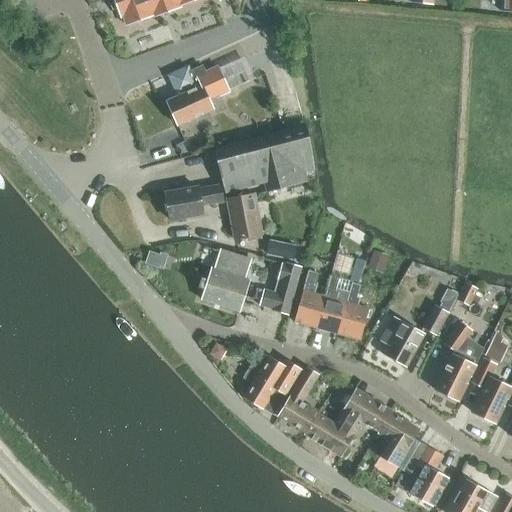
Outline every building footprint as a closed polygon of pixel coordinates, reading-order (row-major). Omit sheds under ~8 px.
[(113,0),(109,2),(112,10),(118,8),(121,18),(123,17),(126,25),(152,15),(153,17),(181,7),(180,5),(193,0),(113,0)] [(511,0),(502,0),(501,11),(511,12),(511,0)] [(236,73),(223,79),(219,68),(218,67),(205,72),(201,66),(188,72),(187,70),(171,77),(179,92),(181,91),(182,94),(166,102),(177,126),(213,109),(209,100),(229,90),(241,84),(236,73)] [(226,192),(264,182),(267,192),(308,181),(306,173),(315,170),(307,125),(215,150),(226,192)] [(198,187),(165,193),(170,220),(203,215),(202,206),(224,202),(220,185),(199,189),(198,187)] [(234,239),(261,235),(254,194),(227,200),(234,239)] [(245,279),(251,260),(220,249),(214,269),(212,268),(201,300),(239,312),(249,280),(245,279)] [(375,249),(369,266),(385,272),(390,255),(375,249)] [(358,284),(365,262),(356,259),(354,268),(351,276),(350,281),(350,282),(358,284)] [(263,290),(259,305),(273,309),(272,311),(288,315),(301,267),(286,263),(285,264),(282,264),(274,293),(263,290)] [(333,265),(325,296),(316,328),(338,334),(346,302),(337,299),(338,292),(336,291),(341,267),(333,265)] [(308,271),(303,290),(294,322),(316,328),(325,296),(315,293),(316,286),(314,285),(317,273),(308,271)] [(346,302),(338,334),(360,340),(369,308),(358,305),(360,298),(357,297),(360,285),(352,283),(346,302)] [(469,306),(477,290),(466,284),(458,300),(469,306)] [(423,328),(436,335),(448,312),(435,305),(423,328)] [(389,346),(384,355),(406,367),(424,333),(394,317),(380,341),(389,346)] [(459,400),(475,366),(483,349),(466,338),(472,330),(460,322),(445,344),(456,352),(454,356),(452,355),(435,389),(459,400)] [(495,335),(485,356),(502,363),(511,342),(495,335)] [(268,355),(259,371),(250,366),(243,378),(252,383),(243,398),(262,409),(276,388),(286,395),(301,369),(285,359),(282,364),(268,355)] [(496,423),(511,388),(511,387),(492,378),(498,365),(484,358),(472,382),(484,388),(472,412),(496,423)] [(277,416),(305,434),(318,413),(319,412),(304,402),(319,374),(307,367),(291,394),(290,393),(277,416)] [(342,409),(338,415),(338,416),(359,429),(362,423),(378,433),(391,412),(356,389),(343,409),(342,409)] [(379,457),(388,462),(396,467),(419,429),(391,412),(378,433),(389,440),(379,457)] [(305,434),(309,436),(341,456),(359,429),(338,416),(334,422),(318,413),(305,434)] [(448,479),(435,471),(443,456),(426,446),(416,465),(423,469),(410,493),(433,506),(448,479)] [(468,477),(493,491),(498,482),(473,469),(468,477)] [(466,480),(447,511),(474,511),(477,507),(485,511),(488,511),(497,497),(466,480)] [(511,511),(511,497),(506,493),(495,511),(511,511)]
